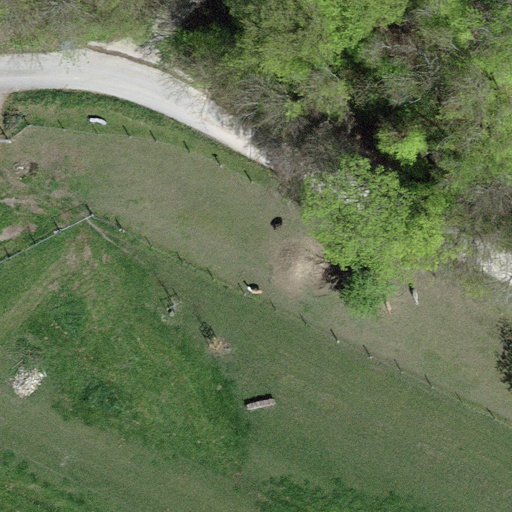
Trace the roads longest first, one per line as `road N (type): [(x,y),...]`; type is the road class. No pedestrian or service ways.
road 1 (residential): [(0,71),(116,76),(272,150)]
road 2 (track): [(272,150),(511,265)]
